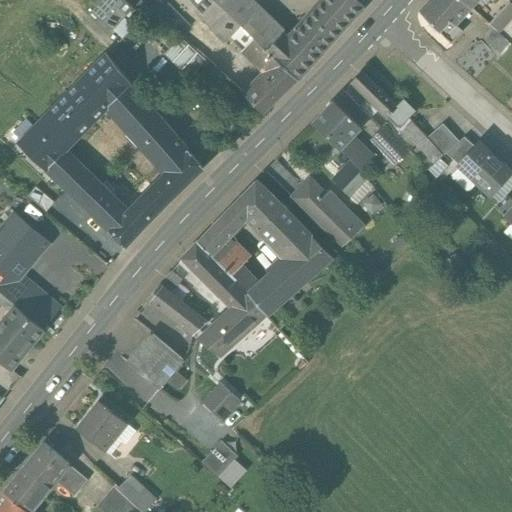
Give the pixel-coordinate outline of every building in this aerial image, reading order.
[(102,0),(92,11),(116,32),(139,6),(132,0),(102,0)] [(185,22),(161,0),(158,0),(151,8),(176,32),(185,22)] [(195,13),(211,28),(228,14),(213,0),(190,0),(199,8),(195,13)] [(213,0),(228,14),(255,40),(298,81),(364,8),(355,0),(323,0),(289,40),(247,0),(213,0)] [(471,10),(460,0),(430,0),(419,13),(450,44),(462,33),(455,26),(471,10)] [(460,0),(471,10),(479,0),(460,0)] [(511,5),(509,3),(489,25),(492,28),(511,45),(511,43),(511,31),(506,26),(511,19),(511,5)] [(244,52),(255,40),(228,14),(211,28),(226,41),(230,39),(240,48),(237,51),(240,55),(244,52)] [(502,55),(511,45),(492,28),(483,38),(502,55)] [(171,50),(184,68),(198,58),(185,40),(171,50)] [(243,95),(262,115),(298,81),(255,40),(244,52),(266,74),(243,95)] [(163,176),(188,151),(131,83),(132,82),(108,52),(80,80),(102,106),(163,176)] [(361,72),(350,84),(366,99),(378,111),(386,118),(388,115),(399,125),(413,110),(403,100),(397,106),(361,72)] [(102,106),(80,80),(36,125),(64,149),(102,106)] [(358,107),(370,119),(375,114),(378,111),(366,99),(358,107)] [(333,102),(313,123),(340,149),(340,150),(347,157),(353,151),(345,144),(356,133),(360,128),(333,102)] [(386,125),(375,114),(370,119),(381,131),(385,126),(386,125)] [(446,153),(459,142),(441,124),(428,138),(411,123),(401,132),(434,164),(441,158),(446,153)] [(141,230),(126,214),(64,149),(36,125),(19,143),(96,223),(88,232),(116,258),(125,247),(141,230)] [(385,126),(381,131),(372,141),(395,166),(410,152),(385,126)] [(351,160),(367,145),(356,133),(345,144),(353,151),(347,157),(351,160)] [(458,165),(475,147),(464,137),(459,142),(446,153),(458,165)] [(475,147),(458,165),(490,195),(510,173),(478,143),(475,147)] [(367,145),(351,160),(361,171),(377,155),(367,145)] [(126,214),(141,230),(203,168),(188,151),(163,176),(126,214)] [(441,158),(434,164),(429,168),(436,177),(448,165),(441,158)] [(361,171),(351,160),(331,179),(341,191),(361,171)] [(292,198),(302,188),(275,162),(266,172),(292,198)] [(341,191),(355,204),(373,187),(361,171),(341,191)] [(511,174),(510,173),(490,195),(499,203),(511,188),(511,174)] [(302,188),(292,198),(332,237),(345,223),(323,201),(326,197),(309,181),(302,188)] [(234,205),(247,219),(273,246),(299,224),(256,182),(234,205)] [(371,212),(383,203),(374,192),(362,201),(371,212)] [(222,217),(235,231),(247,219),(234,205),(222,217)] [(0,281),(0,292),(44,329),(60,309),(20,276),(48,244),(14,215),(0,231),(0,272),(4,276),(0,281)] [(198,242),(212,255),(230,236),(235,231),(222,217),(198,242)] [(345,223),(332,237),(343,248),(357,235),(345,223)] [(332,257),(299,224),(273,246),(286,260),(274,270),(294,291),(332,257)] [(294,291),(274,270),(258,285),(241,267),(248,260),(230,243),(233,239),(230,236),(212,255),(232,275),(236,279),(235,280),(248,293),(267,315),(294,291)] [(198,242),(180,260),(231,309),(248,293),(235,280),(236,279),(232,275),(212,255),(198,242)] [(357,267),(366,279),(379,269),(370,257),(357,267)] [(171,284),(175,278),(171,275),(166,280),(171,284)] [(163,281),(147,300),(193,336),(207,323),(170,294),(174,290),(163,281)] [(0,323),(0,360),(10,369),(19,359),(44,330),(44,329),(0,292),(0,309),(3,305),(10,311),(0,323)] [(220,357),(267,315),(248,293),(231,309),(198,340),(220,357)] [(153,335),(129,365),(160,390),(168,381),(176,370),(184,361),(153,335)] [(168,381),(178,389),(187,379),(176,370),(168,381)] [(201,401),(223,422),(241,403),(220,382),(201,401)] [(98,401),(76,428),(104,451),(126,424),(98,401)] [(136,431),(126,424),(104,451),(110,455),(121,441),(125,445),(136,431)] [(217,477),(232,460),(237,455),(220,440),(201,462),(217,477)] [(44,443),(4,492),(28,511),(29,511),(55,480),(74,495),(86,480),(68,465),(69,463),(44,443)] [(230,489),(245,472),(232,460),(217,477),(230,489)] [(118,489),(143,511),(145,511),(157,500),(130,476),(118,489)] [(143,511),(118,489),(115,486),(97,506),(103,511),(143,511)] [(28,511),(4,492),(0,497),(0,511),(28,511)]
